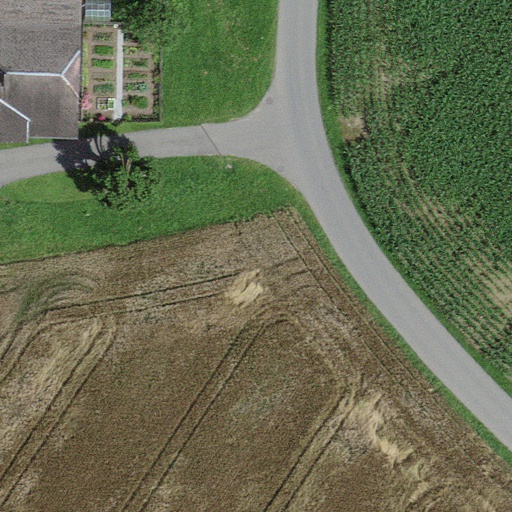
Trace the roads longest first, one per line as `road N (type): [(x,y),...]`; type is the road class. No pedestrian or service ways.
road 1 (unclassified): [(299,0),(295,100),(317,180),(381,283),(511,423)]
road 2 (track): [(299,136),(0,169)]
